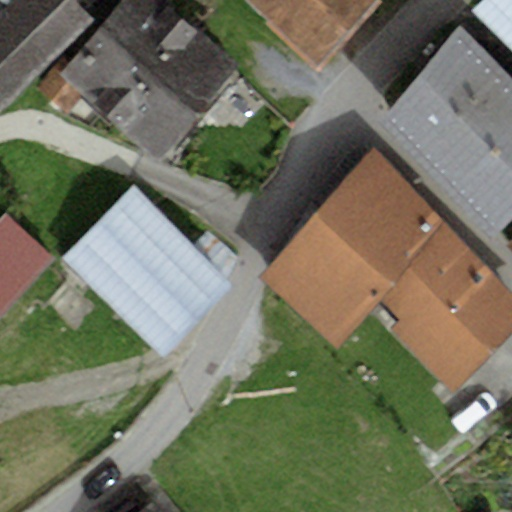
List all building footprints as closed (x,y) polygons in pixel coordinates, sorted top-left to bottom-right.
[(0,113),(92,21),(70,0),(7,0),(0,8),(0,113)] [(171,0),(126,0),(60,76),(53,70),(37,89),(66,113),(82,94),(157,160),(242,61),(231,52),(171,0)] [(380,0),(246,0),(318,70),(383,3),(380,0)] [(511,0),(488,0),(477,13),(511,43),(511,0)] [(511,213),(511,80),(459,27),(383,118),(492,235),(511,213)] [(511,295),(373,150),(261,278),(339,349),(379,304),(400,322),(389,332),(456,393),(511,335),(511,295)] [(234,285),(133,184),(60,257),(161,358),(234,285)] [(5,214),(0,219),(0,316),(54,258),(5,214)] [(173,511),(162,498),(145,511),(173,511)]
